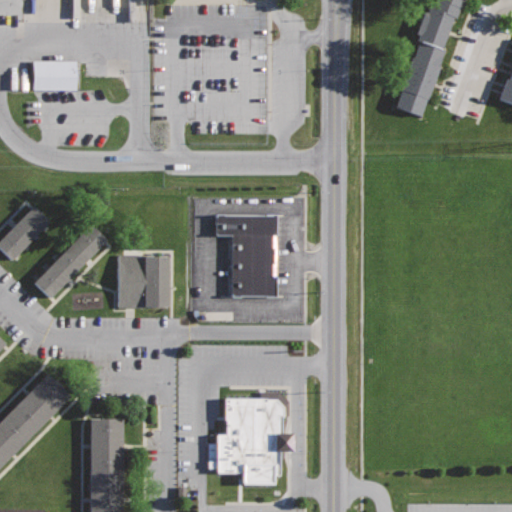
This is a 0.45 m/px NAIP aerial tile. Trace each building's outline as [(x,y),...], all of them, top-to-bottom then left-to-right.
[(431,0),(430,5),(425,3),(413,35),(419,37),(394,103),(420,113),(445,47),(440,44),(452,15),(457,17),(463,0),(431,0)] [(32,89),(32,60),(76,60),(76,89),(32,89)] [(506,74),(498,97),(511,102),(511,66),(509,75),(506,74)] [(30,205),(0,234),(0,256),(6,263),(47,222),(30,205)] [(275,214),(214,214),(214,234),(229,234),(229,296),(275,296),(275,214)] [(86,223),(25,284),(44,302),(104,241),(86,223)] [(114,256),(167,256),(167,308),(114,308),(114,256)] [(46,373),(0,417),(0,470),(72,401),(46,373)] [(282,406),(274,397),(222,397),(222,432),(213,432),(213,443),(206,443),(207,472),(239,472),(239,483),(272,483),(272,473),(277,473),(276,448),(290,448),(290,432),(282,432),(282,406)] [(117,511),(118,420),(85,420),(84,511),(117,511)]
